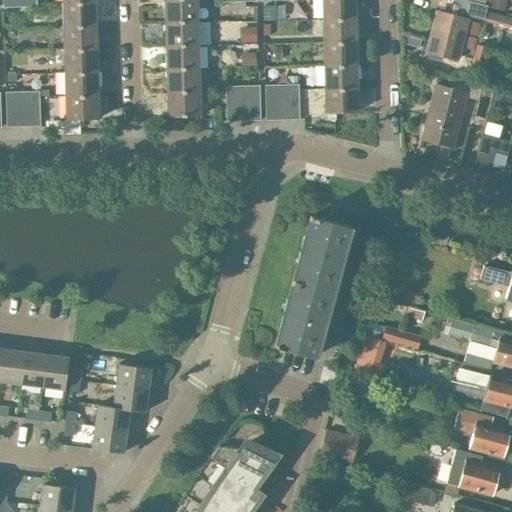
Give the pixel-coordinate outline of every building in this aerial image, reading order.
[(197,23),(196,0),(163,0),(164,24),(197,23)] [(355,19),(354,0),(322,0),(323,19),(355,19)] [(486,6),(462,0),(460,0),(457,14),(482,21),(486,6)] [(96,25),(95,1),(62,2),(62,25),(96,25)] [(435,11),(424,51),(455,60),(466,20),(435,11)] [(511,18),(486,12),(483,21),(511,29),(511,18)] [(356,41),(355,19),(323,19),(323,42),(356,41)] [(197,45),(197,23),(164,24),(165,46),(197,45)] [(96,48),(96,25),(62,25),(63,49),(96,48)] [(356,67),(356,41),(323,42),(324,68),(356,67)] [(483,61),(487,47),(476,44),(472,58),(483,61)] [(198,69),(197,45),(165,46),(166,70),(198,69)] [(97,71),(96,48),(63,49),(63,72),(97,71)] [(356,90),(356,67),(324,68),(324,90),(356,90)] [(199,93),(198,69),(166,70),(166,94),(199,93)] [(98,95),(97,71),(63,72),(64,96),(98,95)] [(298,84),(265,85),(265,97),(276,96),(287,96),(298,96),(298,84)] [(259,97),(259,86),(225,86),(225,98),(237,97),(248,97),(259,97)] [(435,86),(421,139),(450,147),(464,94),(435,86)] [(491,91),(481,88),(472,121),(482,124),(491,91)] [(357,112),(356,90),(324,90),(324,113),(357,112)] [(37,92),(4,92),(4,104),(15,104),(27,103),(38,103),(37,92)] [(199,116),(199,93),(166,94),(167,117),(199,116)] [(98,118),(98,95),(64,96),(64,119),(98,118)] [(276,120),(276,96),(265,97),(265,120),(276,120)] [(287,120),(287,96),(276,96),(276,120),(287,120)] [(298,119),(298,96),(287,96),(287,120),(298,119)] [(237,121),(237,97),(225,98),(226,121),(237,121)] [(248,120),(248,97),(237,97),(237,121),(248,120)] [(259,120),(259,97),(248,97),(248,120),(259,120)] [(28,126),(27,103),(15,104),(16,127),(28,126)] [(38,126),(38,103),(27,103),(28,126),(38,126)] [(16,127),(15,104),(4,104),(5,127),(16,127)] [(510,142),(483,135),(475,162),(491,166),(495,153),(506,156),(510,142)] [(340,258),(349,225),(309,215),(300,247),(340,258)] [(331,291),(340,258),(300,247),(291,280),(331,291)] [(511,273),(482,266),(479,280),(507,287),(504,301),(511,302),(511,273)] [(322,322),(331,291),(291,280),(283,312),(322,322)] [(313,356),(322,322),(283,312),(274,345),(313,356)] [(511,341),(499,338),(492,363),(511,367),(511,341)] [(0,381),(21,384),(25,352),(3,349),(0,372),(0,381)] [(41,387),(45,355),(25,352),(21,384),(41,387)] [(64,390),(68,358),(45,355),(41,387),(64,390)] [(148,390),(150,368),(118,364),(115,386),(148,390)] [(79,381),(80,369),(72,368),(70,380),(79,381)] [(511,382),(458,370),(456,380),(485,388),(480,412),(507,419),(510,408),(511,409),(511,382)] [(77,394),(79,381),(70,380),(69,392),(77,394)] [(145,412),(148,390),(115,386),(113,407),(112,408),(129,410),(145,412)] [(126,431),(129,410),(112,408),(113,407),(97,405),(94,427),(126,431)] [(0,415),(7,416),(8,408),(0,406),(0,415)] [(469,449),(501,457),(508,432),(490,427),(492,418),(458,409),(453,427),(473,433),(469,449)] [(38,420),(39,411),(27,410),(25,418),(38,420)] [(50,422),(51,413),(39,411),(38,420),(50,422)] [(73,424),(75,412),(66,411),(65,423),(73,424)] [(72,436),(73,424),(65,423),(63,435),(72,436)] [(123,453),(126,431),(94,427),(91,449),(123,453)] [(356,436),(326,429),(320,453),(351,460),(356,436)] [(266,471),(279,454),(218,445),(209,457),(227,470),(228,469),(262,494),(263,493),(253,486),(265,471),(266,471)] [(452,458),(445,485),(491,496),(491,493),(493,494),(496,483),(493,483),(497,470),(479,465),(481,456),(455,449),(453,459),(452,458)] [(228,469),(227,470),(216,487),(211,483),(210,484),(251,511),(260,511),(265,505),(257,499),(261,493),(262,494),(228,469)] [(42,484),(39,506),(71,510),(74,488),(42,484)] [(251,511),(210,484),(210,485),(215,488),(204,505),(199,502),(198,503),(211,511),(251,511)] [(427,507),(432,492),(407,485),(403,501),(427,507)] [(211,511),(198,503),(198,504),(203,507),(199,511),(211,511)]
